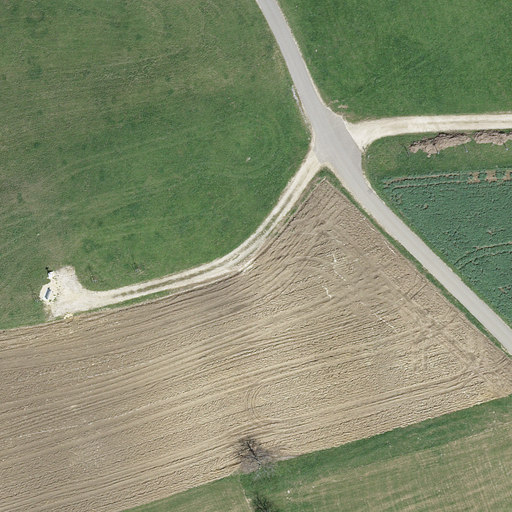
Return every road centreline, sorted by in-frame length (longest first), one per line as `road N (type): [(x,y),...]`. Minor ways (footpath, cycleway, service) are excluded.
road 1 (track): [(68,300),(182,277),(241,247),(332,143),(371,128),(511,115)]
road 2 (unclassified): [(262,0),(358,193),(511,342)]
